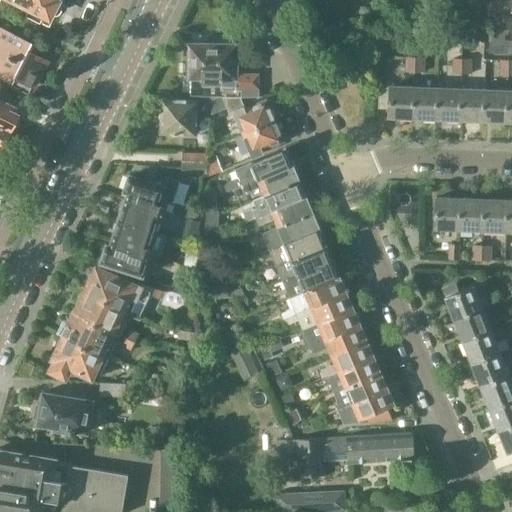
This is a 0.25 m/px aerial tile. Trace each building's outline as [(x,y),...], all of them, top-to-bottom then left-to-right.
[(14,0),(29,7),(25,15),(39,22),(42,14),(47,17),(55,0),(14,0)] [(0,75),(11,81),(13,76),(32,86),(44,63),(12,46),(17,35),(0,26),(0,75)] [(511,54),(511,47),(511,40),(505,40),(506,30),(490,30),(489,53),(511,54)] [(206,74),(206,80),(225,81),(225,96),(259,97),(259,74),(238,74),(238,44),(192,43),(192,74),(206,74)] [(416,72),(416,56),(407,56),(406,72),(416,72)] [(425,57),(416,56),(416,72),(425,72),(425,57)] [(453,73),(462,73),(463,58),(453,58),(453,73)] [(463,58),(462,73),(471,74),(472,58),(463,58)] [(509,75),(510,60),(500,60),(500,75),(509,75)] [(414,117),(415,86),(391,85),(390,116),(414,117)] [(414,117),(437,117),(438,87),(415,86),(414,117)] [(437,117),(460,118),(462,87),(438,87),(437,117)] [(460,118),(484,119),(485,88),(462,87),(460,118)] [(484,119),(507,120),(508,89),(485,88),(484,119)] [(213,114),(214,97),(198,96),(197,100),(166,99),(165,130),(196,131),(197,118),(212,119),(212,114),(213,114)] [(234,110),(243,132),(274,119),(266,100),(246,108),(245,104),(244,105),(241,97),(214,97),(213,114),(227,108),(229,112),(234,110)] [(0,126),(9,130),(17,114),(12,112),(14,107),(11,105),(12,104),(8,102),(7,104),(0,100),(0,126)] [(274,119),(243,132),(253,156),(264,152),(262,148),(283,139),(274,119)] [(9,130),(0,126),(0,147),(0,148),(9,130)] [(226,182),(229,190),(294,163),(286,146),(237,167),(241,176),(226,182)] [(182,167),(208,168),(209,158),(209,153),(183,152),(182,167)] [(209,158),(208,168),(208,177),(223,171),(217,155),(209,158)] [(265,195),(300,179),(294,163),(229,190),(233,198),(247,192),(261,186),(265,195)] [(153,206),(165,210),(168,200),(162,198),(166,185),(132,174),(127,189),(131,191),(129,197),(135,199),(136,198),(144,201),(143,204),(152,207),(153,206)] [(243,211),(246,220),(307,195),(300,179),(265,195),(268,202),(253,208),(253,207),(243,211)] [(275,218),(278,226),(314,211),(307,195),(246,220),(250,229),(275,218)] [(207,209),(218,210),(217,196),(207,196),(205,210),(207,210),(207,209)] [(162,219),(165,210),(153,206),(152,207),(143,204),(144,201),(136,198),(135,199),(129,197),(122,218),(156,229),(159,218),(162,219)] [(436,228),(460,229),(461,197),(437,197),(436,228)] [(460,229),(483,230),(484,198),(461,197),(460,229)] [(483,230),(506,231),(507,199),(484,198),(483,230)] [(199,208),(180,201),(176,213),(195,220),(199,208)] [(206,224),(219,225),(220,210),(218,210),(207,209),(207,210),(206,224)] [(260,253),(270,249),(320,228),(314,211),(278,226),(282,234),(267,240),(267,241),(256,244),(260,253)] [(139,248),(151,252),(155,243),(152,242),(156,229),(122,218),(114,240),(121,242),(121,240),(130,244),(129,247),(138,250),(139,248)] [(186,225),(198,229),(200,222),(188,218),(186,225)] [(206,224),(205,236),(218,237),(219,225),(206,224)] [(180,238),(199,244),(199,232),(183,228),(180,238)] [(273,256),(277,264),(327,244),(320,228),(270,249),(273,256)] [(148,262),(151,252),(139,248),(138,250),(129,247),(130,244),(121,240),(121,242),(114,240),(113,245),(109,244),(103,260),(138,272),(142,259),(148,262)] [(277,264),(283,280),(334,260),(327,244),(277,264)] [(449,244),(449,259),(460,259),(460,244),(449,244)] [(473,260),(482,260),(483,245),(473,245),(473,260)] [(483,245),(482,260),(492,260),(492,245),(483,245)] [(204,269),(214,270),(215,254),(205,254),(204,269)] [(283,280),(290,297),(341,276),(334,260),(283,280)] [(179,265),(178,272),(191,275),(192,268),(184,266),(179,265)] [(100,268),(90,290),(128,309),(127,311),(140,316),(146,302),(147,303),(151,294),(161,297),(164,291),(130,278),(100,268)] [(218,270),(214,270),(204,269),(203,269),(202,282),(217,283),(218,270)] [(281,313),(283,318),(347,291),(341,276),(290,297),(289,298),(294,308),(281,313)] [(443,288),(456,318),(483,307),(474,284),(460,290),(457,283),(443,288)] [(203,299),(229,298),(228,286),(203,288),(203,299)] [(242,287),(234,291),(236,296),(238,300),(239,303),(247,300),(242,287)] [(117,332),(127,311),(128,309),(90,290),(78,313),(117,332)] [(303,330),(319,323),(319,321),(354,307),(347,291),(283,318),(286,325),(299,320),(303,330)] [(319,321),(319,323),(322,330),(307,337),(308,337),(292,344),(295,352),(311,345),(311,344),(361,323),(354,307),(319,321)] [(456,318),(464,340),(492,329),(483,307),(456,318)] [(67,337),(106,355),(117,332),(78,313),(67,337)] [(311,344),(311,345),(314,352),(329,346),(332,353),(367,338),(361,323),(311,344)] [(210,327),(204,327),(204,346),(224,343),(221,325),(217,326),(210,327)] [(130,328),(127,336),(137,341),(140,333),(130,328)] [(464,340),(473,363),(501,352),(492,329),(464,340)] [(202,347),(202,333),(193,332),(192,351),(202,347)] [(137,341),(127,336),(123,344),(133,349),(137,341)] [(106,355),(67,337),(60,351),(61,352),(53,368),(59,374),(101,377),(104,370),(100,368),(106,355)] [(308,374),(311,381),(374,355),(367,338),(332,353),(336,363),(308,374)] [(231,351),(245,379),(259,372),(245,344),(231,351)] [(269,345),(261,348),(265,360),(274,356),(269,345)] [(473,363),(482,385),(510,374),(501,352),(473,363)] [(342,378),(346,386),(380,371),(374,355),(311,381),(315,389),(327,384),(342,378)] [(267,364),(272,376),(282,372),(277,359),(267,364)] [(335,401),(338,408),(387,387),(380,371),(346,386),(349,394),(335,401)] [(491,408),(511,399),(511,380),(510,374),(482,385),(491,408)] [(126,384),(100,383),(100,396),(126,397),(126,384)] [(394,404),(387,387),(338,408),(341,416),(356,410),(359,419),(394,404)] [(291,391),(282,395),(285,402),(295,400),(291,391)] [(37,404),(35,417),(40,418),(39,420),(39,423),(54,426),(54,431),(72,434),(73,429),(88,432),(89,426),(93,400),(71,396),(69,395),(69,396),(62,395),(62,394),(60,394),(44,392),(42,405),(37,404)] [(500,430),(511,425),(511,399),(491,408),(500,430)] [(297,408),(288,411),(294,424),(302,419),(297,408)] [(511,425),(500,430),(509,453),(511,451),(511,425)] [(350,461),(413,457),(411,431),(322,437),(322,438),(279,440),(280,452),(298,451),(299,475),(323,474),(322,461),(350,460),(350,461)] [(160,468),(185,468),(185,449),(160,449),(160,468)] [(122,511),(129,474),(71,464),(70,467),(52,464),(52,461),(0,452),(0,511),(122,511)] [(185,486),(185,468),(160,468),(160,486),(185,486)] [(160,504),(185,504),(185,486),(160,486),(160,504)] [(277,511),(300,511),(347,510),(346,489),(277,493),(277,511)]
